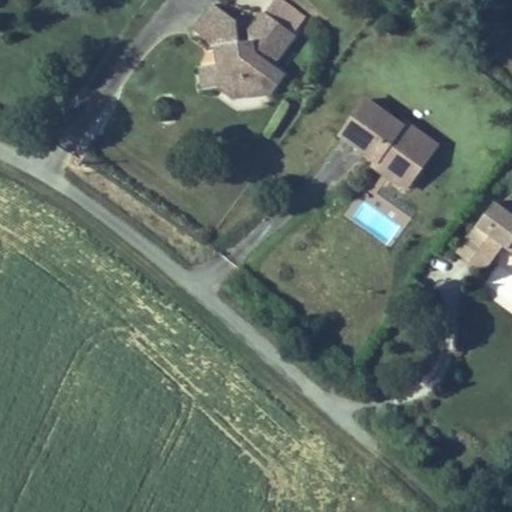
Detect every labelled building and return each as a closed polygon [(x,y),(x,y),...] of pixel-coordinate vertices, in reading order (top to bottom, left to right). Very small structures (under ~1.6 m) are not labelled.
[(283,0),(273,0),(264,14),(294,36),(307,17),(283,0)] [(261,12),(239,44),(236,22),(212,4),(191,32),(214,48),(215,67),(198,69),(201,92),(217,91),(234,101),(270,96),(284,75),(273,68),(295,37),(294,36),(264,14),(261,12)] [(432,154),(415,142),(421,134),(404,122),(402,126),(366,101),(341,136),(377,162),(378,162),(381,158),(412,181),(432,154)] [(432,154),(437,146),(421,134),(415,142),(432,154)] [(412,181),(381,158),(378,162),(377,162),(373,166),(406,190),(412,181)] [(511,215),(494,203),(456,257),(483,275),(502,249),(511,255),(511,215)]
